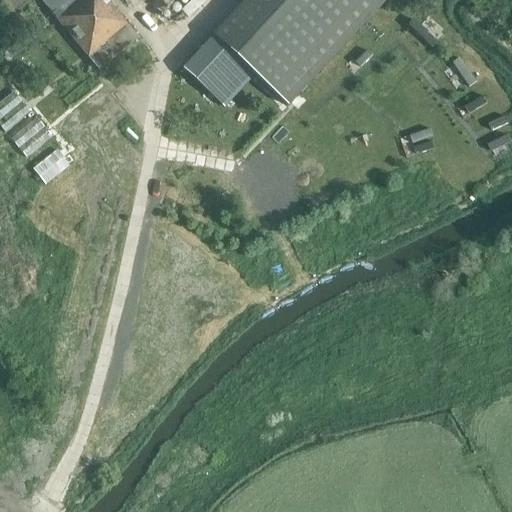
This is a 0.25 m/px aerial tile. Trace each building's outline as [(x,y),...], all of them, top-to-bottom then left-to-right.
[(43,0),(54,13),(52,16),(100,73),(139,38),(129,25),(117,12),(111,3),(114,0),(43,0)] [(247,0),(184,70),(226,109),(256,76),(291,108),(389,0),(247,0)] [(0,102),(0,123),(7,133),(33,112),(15,90),(0,102)] [(28,157),(55,136),(39,116),(12,137),(28,157)] [(498,159),(511,152),(511,142),(508,135),(491,143),(498,159)] [(58,151),(34,170),(47,185),(70,167),(58,151)]
